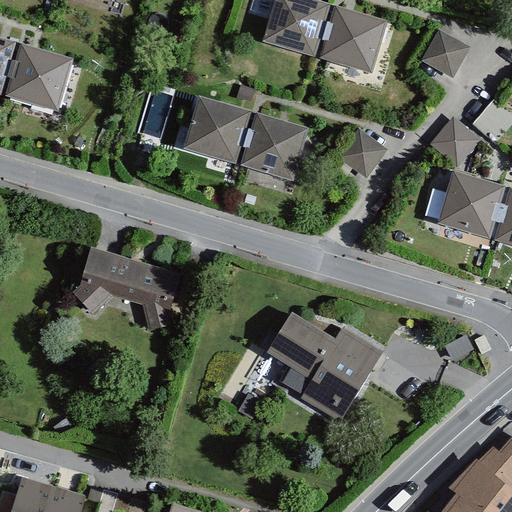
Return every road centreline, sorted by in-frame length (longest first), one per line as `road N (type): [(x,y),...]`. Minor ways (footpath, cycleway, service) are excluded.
road 1 (residential): [(0,169),(511,327)]
road 2 (secondary): [(511,389),(377,511)]
road 3 (residential): [(0,441),(150,485)]
